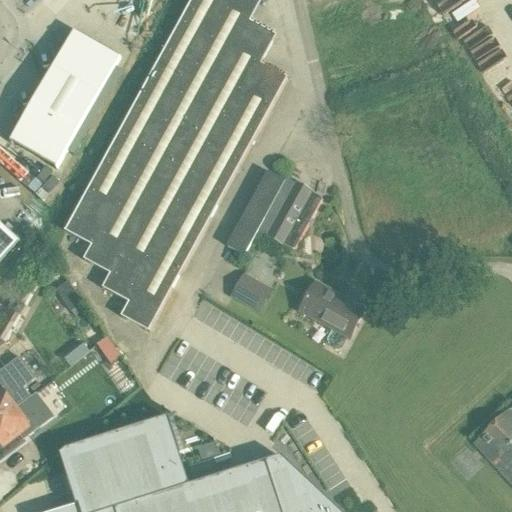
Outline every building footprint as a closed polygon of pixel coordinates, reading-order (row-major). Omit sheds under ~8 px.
[(192,0),(66,233),(79,240),(92,247),(85,261),(84,261),(111,276),(103,290),(129,304),(122,318),(149,334),(288,79),(262,65),(277,37),(265,30),(250,22),(262,0),(192,0)] [(57,171),(122,59),(120,58),(119,59),(76,34),(76,33),(75,32),(11,145),(12,145),(15,140),(59,166),(56,170),(57,171)] [(322,199),(289,181),(287,180),(258,232),(293,252),(322,199)] [(0,264),(18,244),(20,246),(21,245),(0,225),(0,264)] [(243,275),(231,297),(231,299),(260,315),(273,291),(243,275)] [(70,313),(83,304),(67,280),(55,290),(70,313)] [(316,284),(299,314),(332,333),(327,341),(329,347),(335,350),(341,349),(346,340),(348,341),(366,311),(364,310),(369,301),(353,292),(347,301),(316,284)] [(15,302),(0,327),(0,342),(5,345),(22,317),(19,316),(24,307),(15,302)] [(121,361),(109,345),(100,352),(111,368),(121,361)] [(37,380),(21,359),(0,373),(0,378),(7,388),(0,393),(0,423),(17,410),(18,410),(33,399),(32,398),(31,398),(24,389),(37,380)] [(511,409),(473,445),(511,486),(511,409)] [(17,410),(0,423),(0,442),(3,447),(21,434),(35,425),(28,416),(24,419),(18,410),(17,410)] [(337,511),(282,459),(190,488),(169,419),(66,451),(60,456),(76,508),(63,511),(337,511)]
